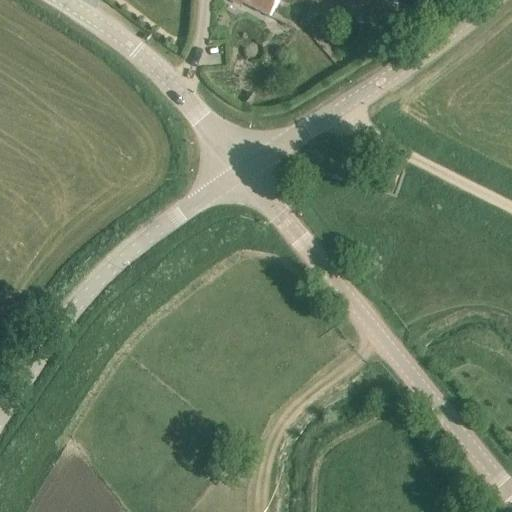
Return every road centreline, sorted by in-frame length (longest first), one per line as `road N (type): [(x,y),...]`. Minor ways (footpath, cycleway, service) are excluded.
road 1 (unclassified): [(511,491),(242,167)]
road 2 (tertiary): [(0,424),(77,313),(137,246),(242,167)]
road 3 (unclassified): [(242,167),(178,88),(57,0)]
road 4 (unclassified): [(511,207),(400,149),(348,106)]
road 5 (tertiary): [(348,106),(501,0)]
road 6 (tertiary): [(242,167),(348,106)]
